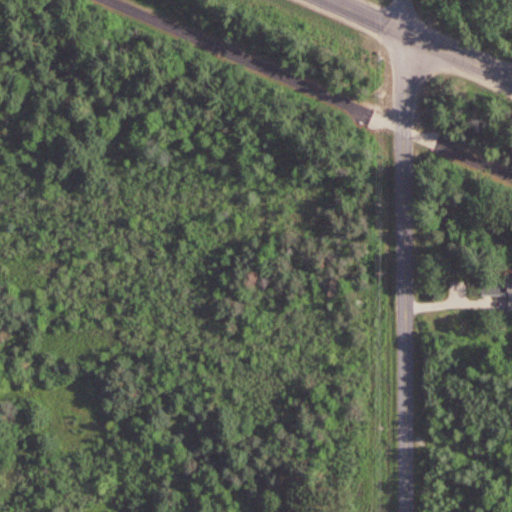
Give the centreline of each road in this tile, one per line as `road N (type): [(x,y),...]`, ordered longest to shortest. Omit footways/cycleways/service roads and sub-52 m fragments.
road 1 (residential): [(405,511),(405,0)]
road 2 (tertiary): [(511,79),(328,0)]
